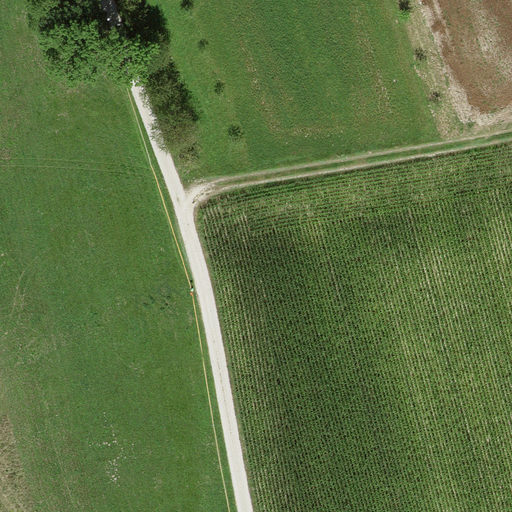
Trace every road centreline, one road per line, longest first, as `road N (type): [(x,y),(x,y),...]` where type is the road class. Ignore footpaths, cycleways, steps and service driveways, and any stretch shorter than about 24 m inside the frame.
road 1 (track): [(180,209),(511,148)]
road 2 (track): [(180,209),(243,511)]
road 3 (track): [(101,0),(180,209)]
